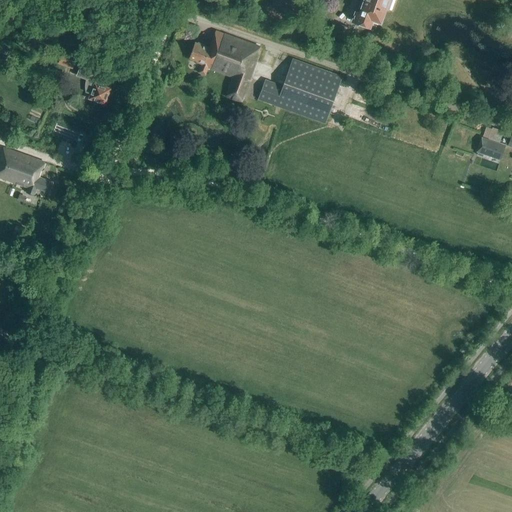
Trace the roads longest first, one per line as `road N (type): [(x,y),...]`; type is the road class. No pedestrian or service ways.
road 1 (track): [(511,289),(200,183),(111,171)]
road 2 (track): [(67,262),(174,10)]
road 3 (secondary): [(359,511),(511,332)]
road 4 (track): [(339,64),(174,10)]
